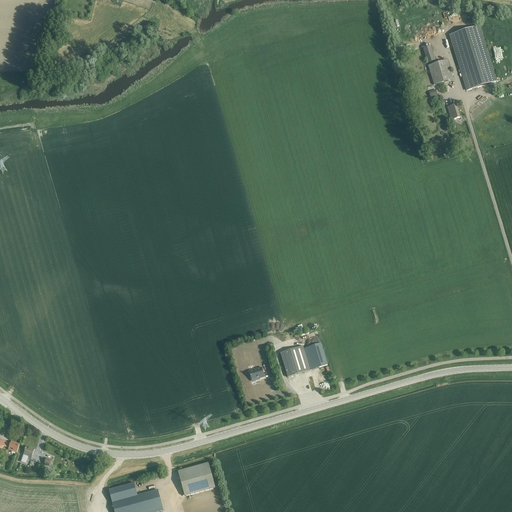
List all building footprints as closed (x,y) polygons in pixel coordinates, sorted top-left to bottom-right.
[(479,27),(450,36),(467,91),(496,82),(479,27)] [(493,47),(494,54),(501,53),(500,46),(493,47)] [(435,61),(430,47),(423,49),(427,63),(435,61)] [(453,79),(447,60),(428,66),(434,85),(453,79)] [(451,121),(460,118),(456,105),(447,108),(451,121)] [(320,344),(303,349),(302,347),(280,354),(287,378),(310,371),(327,366),(320,344)] [(249,372),(251,381),(259,378),(259,379),(264,378),(261,368),(249,372)] [(11,442),(9,447),(8,450),(16,453),(19,445),(11,442)] [(31,458),(34,450),(26,448),(21,462),(26,464),(28,457),(31,458)] [(207,464),(179,472),(186,496),(214,489),(207,464)] [(114,511),(158,511),(163,511),(158,490),(137,496),(134,484),(109,491),(112,503),(114,511)]
